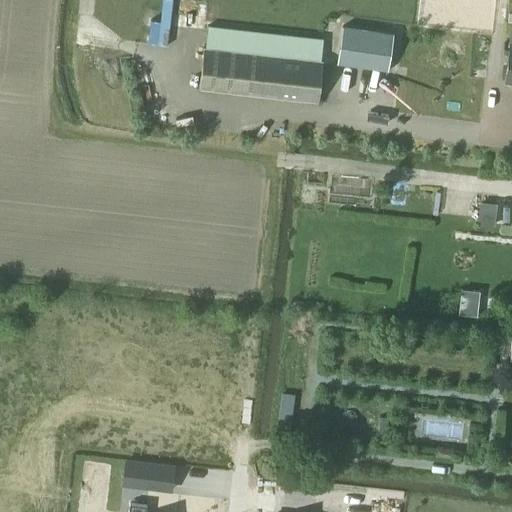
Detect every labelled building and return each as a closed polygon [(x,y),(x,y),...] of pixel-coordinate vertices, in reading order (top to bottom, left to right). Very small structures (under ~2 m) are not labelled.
[(319,59),(322,37),(319,37),(206,26),(204,48),(202,48),(198,88),(317,101),(321,60),(319,59)] [(335,63),(386,71),(392,35),(341,27),(335,63)] [(481,203),(478,223),(493,225),(495,205),(481,203)] [(471,308),(483,309),(484,293),(472,292),(471,308)] [(504,338),(502,356),(509,357),(509,359),(511,359),(511,336),(511,337),(511,338),(504,338)] [(282,393),(276,437),(287,439),(294,394),(282,393)] [(379,430),(387,431),(389,415),(381,414),(379,430)] [(451,458),(452,449),(436,447),(435,456),(451,458)] [(125,459),(122,483),(147,486),(149,462),(125,459)] [(88,471),(84,507),(100,508),(104,473),(88,471)] [(129,502),(127,511),(145,511),(146,504),(129,502)]
